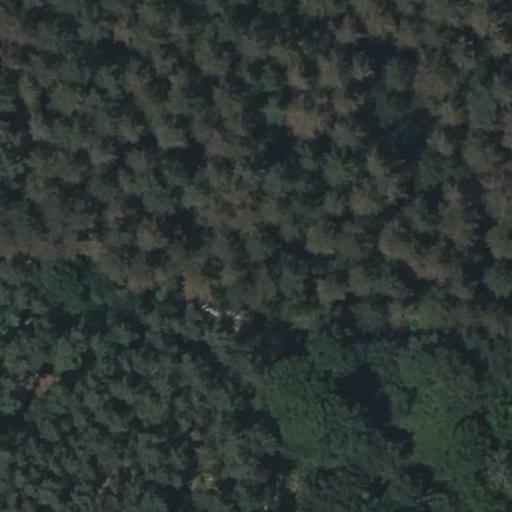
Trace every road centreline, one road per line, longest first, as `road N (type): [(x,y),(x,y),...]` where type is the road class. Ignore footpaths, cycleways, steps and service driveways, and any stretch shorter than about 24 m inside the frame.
road 1 (track): [(511,363),(0,251)]
road 2 (track): [(282,314),(254,511)]
